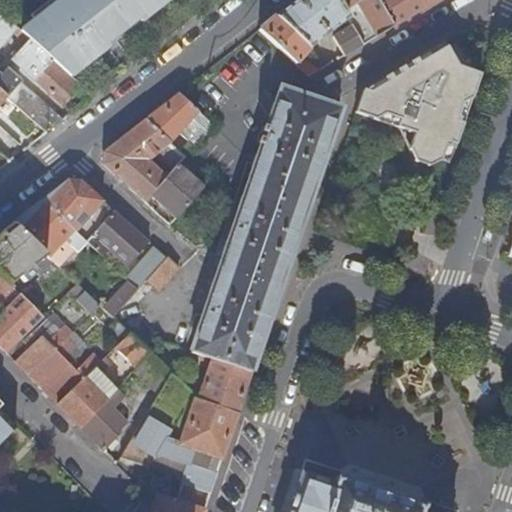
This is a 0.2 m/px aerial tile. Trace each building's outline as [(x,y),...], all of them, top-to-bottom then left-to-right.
[(76,0),(60,0),(21,31),(29,38),(71,77),(119,39),(76,0)] [(76,0),(119,39),(169,0),(76,0)] [(296,0),(257,31),(308,77),(317,72),(301,57),(309,48),(309,47),(340,24),(347,19),(335,0),(296,0)] [(335,0),(347,19),(351,27),(362,45),(392,28),(375,0),(335,0)] [(375,0),(392,28),(425,8),(420,0),(375,0)] [(420,0),(425,8),(439,0),(420,0)] [(0,91),(6,97),(20,81),(7,70),(1,77),(0,75),(0,48),(12,34),(18,28),(0,12),(0,91)] [(362,45),(351,27),(333,38),(343,56),(362,45)] [(18,28),(12,34),(24,44),(29,38),(21,31),(18,28)] [(71,77),(29,38),(24,44),(11,59),(63,105),(81,85),(71,77)] [(447,48),(430,58),(460,108),(461,103),(470,99),(478,74),(458,66),(447,48)] [(427,53),(362,91),(354,114),(413,134),(409,149),(414,162),(429,167),(441,159),(446,147),(453,149),(463,118),(457,116),(460,108),(430,58),(427,53)] [(13,104),(46,134),(63,121),(28,88),(13,104)] [(190,353),(198,355),(250,371),(260,341),(269,314),(278,287),(287,262),(304,210),(332,127),(338,109),(279,89),(266,129),(261,126),(259,132),(264,134),(262,139),(257,138),(255,144),(260,146),(218,269),(209,296),(190,353)] [(169,144),(184,158),(194,147),(179,134),(198,112),(177,93),(143,120),(170,144),(169,144)] [(179,134),(194,147),(213,126),(198,112),(179,134)] [(173,169),(177,165),(184,158),(169,144),(170,144),(143,120),(102,152),(102,165),(144,202),(150,195),(166,177),(148,160),(156,154),(173,169)] [(199,191),(203,187),(177,165),(173,169),(166,177),(150,195),(164,208),(175,217),(199,191)] [(68,180),(42,200),(72,228),(101,199),(80,181),(68,180)] [(211,202),(199,191),(175,217),(168,224),(196,248),(218,223),(203,210),(211,202)] [(72,228),(74,230),(86,241),(108,216),(105,213),(107,211),(110,208),(101,199),(72,228)] [(45,255),(52,262),(69,245),(64,240),(74,230),(72,228),(42,200),(11,224),(45,255)] [(108,216),(86,241),(88,243),(100,255),(102,257),(108,251),(126,267),(124,269),(128,272),(132,268),(129,265),(135,257),(148,242),(110,208),(107,211),(105,213),(108,216)] [(158,215),(168,224),(175,217),(164,208),(158,215)] [(0,232),(0,275),(9,285),(17,278),(22,283),(35,272),(30,267),(45,255),(11,224),(0,232)] [(100,255),(88,243),(79,253),(91,265),(100,255)] [(127,281),(137,290),(144,281),(166,258),(156,248),(127,281)] [(129,265),(132,268),(139,260),(135,257),(129,265)] [(166,258),(144,281),(157,292),(178,269),(166,258)] [(0,315),(0,348),(6,354),(42,317),(9,285),(0,275),(0,307),(2,308),(6,304),(1,299),(5,294),(13,302),(0,315)] [(91,314),(99,306),(88,295),(79,303),(91,314)] [(15,363),(29,377),(66,340),(58,332),(47,343),(41,337),(15,363)] [(138,365),(149,352),(129,334),(118,347),(138,365)] [(29,377),(44,392),(70,365),(64,358),(74,347),(66,340),(29,377)] [(153,390),(169,372),(149,352),(138,365),(133,370),(134,371),(153,390)] [(200,401),(236,413),(250,371),(198,355),(197,361),(210,365),(198,399),(200,401)] [(57,406),(95,368),(87,360),(76,371),(70,365),(44,392),(57,406)] [(103,376),(95,368),(57,406),(81,429),(106,402),(92,387),(103,376)] [(145,494),(133,511),(202,511),(236,413),(200,401),(198,399),(170,373),(120,458),(182,479),(177,494),(168,491),(165,500),(148,494),(145,494)] [(106,402),(116,391),(117,390),(103,376),(92,387),(106,402)] [(81,429),(103,452),(121,434),(118,431),(127,422),(113,408),(123,398),(116,391),(106,402),(81,429)] [(0,413),(0,440),(13,427),(0,413)] [(333,485),(300,474),(297,485),(287,511),(420,511),(422,507),(411,504),(410,504),(347,483),(347,482),(336,478),(333,485)]
